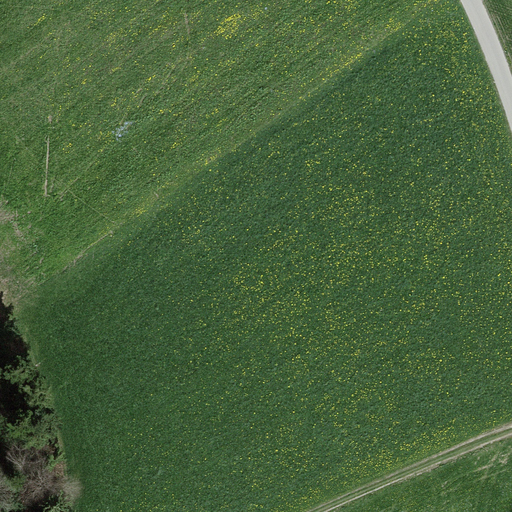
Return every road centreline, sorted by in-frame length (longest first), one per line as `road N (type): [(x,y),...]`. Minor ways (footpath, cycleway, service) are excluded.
road 1 (track): [(511,436),(331,511)]
road 2 (unclassified): [(511,114),(466,0)]
